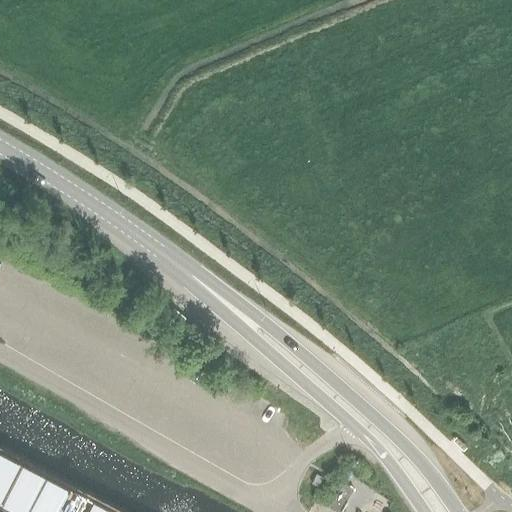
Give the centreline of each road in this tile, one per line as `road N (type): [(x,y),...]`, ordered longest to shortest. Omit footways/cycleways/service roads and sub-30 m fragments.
road 1 (unclassified): [(0,357),(267,509)]
road 2 (secondary): [(241,318),(0,149)]
road 3 (secondary): [(457,511),(421,462),(358,403),(276,331),(241,318)]
road 4 (secondary): [(241,318),(263,348),(354,425)]
road 5 (unclassified): [(267,509),(308,458),(354,425)]
